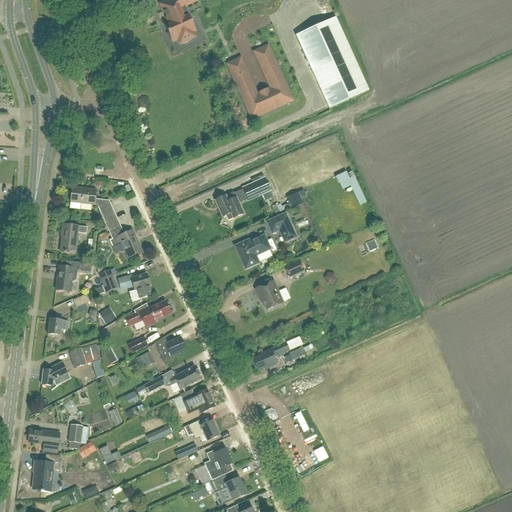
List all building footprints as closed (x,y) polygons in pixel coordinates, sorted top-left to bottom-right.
[(195,0),(170,0),(169,0),(160,5),(162,10),(169,26),(165,27),(167,31),(172,42),(178,39),(180,45),(183,43),(195,38),(192,33),(196,31),(189,17),(183,19),(179,10),(185,7),(196,2),(195,0)] [(330,110),(371,91),(337,18),(296,36),(330,110)] [(256,51),(272,88),(242,101),(251,121),(293,102),(268,46),(256,51)] [(226,65),(236,88),(248,82),(238,60),(234,62),(233,62),(227,65),(226,65)] [(248,202),(270,192),(264,179),(242,189),(248,202)] [(100,213),(111,208),(109,202),(95,200),(96,191),(72,188),(69,209),(79,210),(80,204),(97,206),(100,213)] [(235,198),(233,193),(225,197),(225,196),(215,201),(222,218),(226,217),(228,222),(243,215),(236,198),(235,198)] [(291,208),(302,203),(298,193),(287,198),(291,208)] [(102,219),(114,214),(111,208),(100,213),(102,219)] [(297,238),(285,213),(266,222),(272,235),(278,232),(284,244),(297,238)] [(105,225),(117,219),(114,214),(102,219),(105,225)] [(117,219),(105,225),(108,231),(119,225),(117,219)] [(86,235),(87,229),(78,228),(78,227),(63,226),(60,249),(75,251),(77,234),(86,235)] [(109,234),(112,240),(109,241),(111,247),(121,243),(128,259),(142,253),(132,231),(124,235),(121,229),(109,234)] [(270,250),(264,237),(249,244),(248,242),(236,247),(245,269),(258,264),(255,256),(270,250)] [(289,279),(304,272),(299,261),(284,268),(289,279)] [(80,264),(71,263),(70,269),(58,267),(55,291),(70,293),(71,283),(73,283),(76,281),(77,269),(79,269),(80,264)] [(110,271),(99,275),(101,281),(112,277),(110,271)] [(336,280),(334,274),(328,273),(325,279),(327,284),(333,285),(336,280)] [(131,278),(131,276),(117,280),(121,291),(134,288),(134,291),(137,290),(139,299),(151,295),(149,287),(150,287),(146,274),(131,278)] [(117,288),(112,277),(101,281),(105,292),(117,288)] [(283,304),(273,282),(255,290),(259,299),(261,298),(266,311),(283,304)] [(76,309),(90,302),(86,295),(72,301),(76,309)] [(170,314),(164,302),(148,310),(146,304),(132,312),(134,316),(126,319),(129,325),(142,319),(146,327),(155,323),(155,321),(170,314)] [(106,310),(99,315),(105,325),(113,320),(106,310)] [(66,331),(68,322),(62,321),(49,319),(47,335),(60,337),(61,331),(66,331)] [(132,354),(148,347),(144,338),(128,346),(132,354)] [(186,350),(180,338),(167,344),(164,339),(155,344),(164,365),(173,362),(171,357),(186,350)] [(261,355),(261,356),(252,360),(258,371),(266,367),(267,370),(277,365),(274,358),(295,349),(292,341),(261,355)] [(81,349),(69,353),(74,370),(86,366),(101,361),(95,345),(81,349)] [(292,361),(304,356),(301,349),(289,355),(292,361)] [(146,368),(154,364),(149,353),(142,357),(146,368)] [(43,371),(41,386),(52,387),(53,381),(56,385),(69,378),(67,374),(62,363),(51,368),(51,372),(43,371)] [(194,367),(169,380),(172,386),(176,384),(180,391),(200,380),(194,367)] [(144,386),(147,393),(147,394),(165,385),(161,377),(143,386),(144,386)] [(136,390),(140,397),(147,393),(144,386),(136,390)] [(215,408),(207,391),(194,397),(192,391),(180,397),(187,411),(197,406),(201,415),(215,408)] [(134,393),(125,397),(128,404),(137,399),(134,393)] [(202,427),(200,422),(184,429),(188,439),(194,436),(195,440),(204,436),(207,442),(219,437),(213,422),(202,427)] [(69,443),(79,444),(81,444),(82,427),(70,426),(68,443),(69,443)] [(161,439),(172,433),(169,426),(157,432),(161,439)] [(59,433),(31,430),(31,432),(29,432),(28,441),(30,441),(30,443),(44,445),(43,452),(57,454),(59,433)] [(83,459),(96,451),(91,443),(78,450),(78,451),(83,459)] [(186,456),(197,451),(195,445),(184,450),(186,456)] [(107,447),(99,451),(103,459),(111,455),(107,447)] [(208,483),(208,484),(225,476),(224,476),(233,472),(230,465),(232,465),(225,450),(216,454),(215,451),(206,455),(210,462),(204,464),(212,482),(208,483)] [(59,472),(60,457),(45,456),(45,463),(35,462),(33,474),(34,474),(33,490),(41,491),(41,493),(50,494),(53,471),(59,472)] [(199,462),(182,467),(184,474),(201,468),(199,462)] [(107,467),(110,474),(119,470),(116,463),(107,467)] [(175,463),(166,467),(173,482),(184,477),(179,466),(176,467),(175,463)] [(225,476),(208,484),(213,495),(227,488),(233,501),(245,495),(238,479),(228,484),(225,476)] [(96,487),(89,490),(92,497),(99,494),(96,487)] [(192,495),(195,501),(209,494),(206,488),(192,495)]
